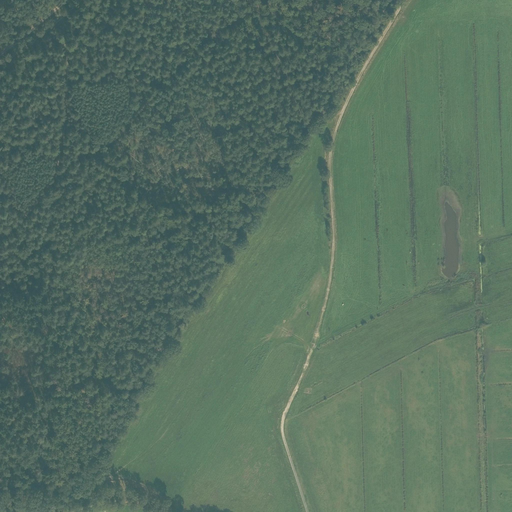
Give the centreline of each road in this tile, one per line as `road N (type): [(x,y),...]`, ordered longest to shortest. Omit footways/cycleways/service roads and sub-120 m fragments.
road 1 (track): [(391,0),(353,53),(322,56),(309,121),(107,433),(58,477),(0,486)]
road 2 (track): [(308,511),(281,422),(326,298),(334,248),(331,142),(405,0)]
road 3 (track): [(60,0),(65,101),(50,193)]
